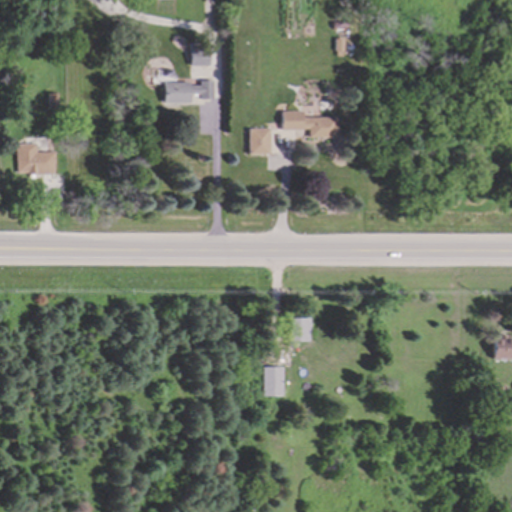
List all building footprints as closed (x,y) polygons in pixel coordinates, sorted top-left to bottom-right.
[(188,66),(207,66),(208,48),(189,47),(188,66)] [(211,100),(211,82),(198,82),(198,84),(162,83),(162,104),(189,104),(189,95),(199,95),(199,99),(211,100)] [(301,112),(280,112),(280,131),(307,130),(307,138),(336,138),(335,117),(302,118),(301,112)] [(247,130),(248,155),(269,155),(268,129),(247,130)] [(54,153),(36,153),(35,145),(15,145),(16,175),(54,174),(54,153)] [(307,342),(308,319),(285,319),(285,342),(307,342)] [(511,360),(511,338),(491,338),(491,359),(511,360)] [(261,396),(280,397),(281,368),(261,368),(261,396)]
